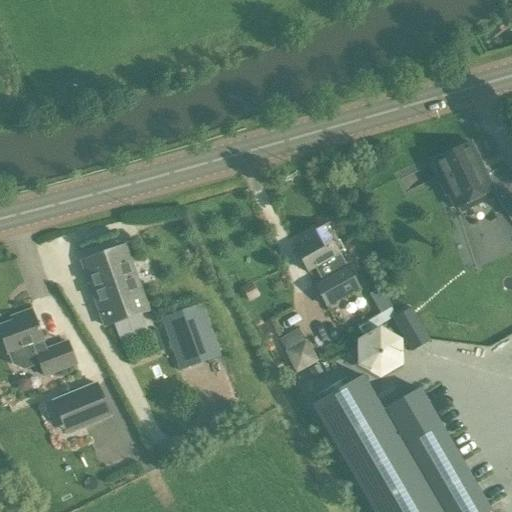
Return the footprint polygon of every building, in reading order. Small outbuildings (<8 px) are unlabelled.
[(444,185),(482,167),(471,143),(433,161),(443,183),(444,185)] [(464,217),(468,218),(469,219),(472,219),(474,220),(476,219),(478,219),(481,218),(484,217),(486,216),(487,215),(488,214),(490,212),(491,211),(492,209),(493,208),(493,206),(494,205),(494,203),(494,201),(494,199),(494,198),(494,196),(494,194),(493,192),(492,191),(493,190),(482,167),(444,185),(443,183),(441,186),(445,194),(448,194),(455,209),(456,208),(458,211),(460,214),(461,215),(463,216),(464,217)] [(295,250),(294,254),(297,260),(301,261),(308,273),(318,267),(325,279),(314,285),(327,307),(359,289),(325,227),(305,238),(307,242),(294,249),(295,250)] [(81,262),(104,326),(147,310),(124,246),(81,262)] [(220,355),(202,305),(162,319),(180,370),(220,355)] [(396,316),(391,308),(359,326),(364,335),(396,316)] [(426,334),(413,308),(396,317),(409,343),(426,334)] [(15,316),(16,320),(0,325),(0,333),(8,354),(9,354),(13,365),(24,369),(39,364),(44,377),(76,365),(67,342),(45,350),(42,341),(43,341),(31,310),(15,316)] [(363,363),(381,375),(401,365),(402,344),(384,332),(364,342),(363,363)] [(296,372),(317,361),(306,340),(284,352),(296,372)] [(488,511),(490,511),(418,389),(383,410),(362,376),(312,405),(374,511),(488,511)] [(110,417),(96,384),(63,398),(76,431),(110,417)]
